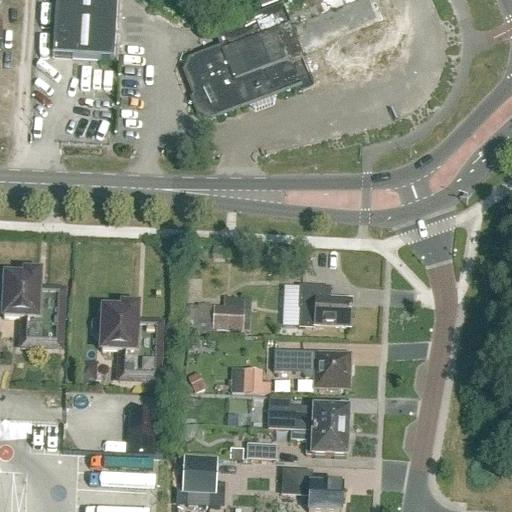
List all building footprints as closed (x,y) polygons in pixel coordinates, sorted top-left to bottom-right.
[(55,0),(52,61),(114,64),(117,0),(55,0)] [(281,2),(280,0),(255,0),(260,10),(281,2)] [(287,28),(220,54),(190,66),(187,74),(196,96),(192,102),(197,115),(209,123),(246,109),(255,114),(274,107),(277,98),(302,88),(299,82),(307,79),(287,28)] [(38,301),(40,277),(24,276),(24,281),(21,281),(19,279),(15,278),(10,279),(9,280),(5,280),(5,287),(0,287),(0,304),(4,305),(3,322),(22,322),(21,351),(61,353),(63,303),(38,301)] [(284,290),(283,330),(298,331),(299,313),(298,313),(299,291),(284,290)] [(350,332),(351,304),(326,303),(327,291),(299,290),(299,291),(298,313),(299,313),(298,331),(298,332),(315,332),(315,330),(350,332)] [(224,301),(224,310),(243,311),(244,302),(224,301)] [(212,333),(213,309),(213,308),(198,307),(198,309),(186,309),(185,332),(212,333)] [(242,334),(243,311),(224,310),(213,309),(212,333),(242,334)] [(136,335),(138,310),(122,310),(122,314),(118,314),(117,312),(112,311),(108,312),(106,314),(103,313),(102,320),(98,321),(94,324),(93,329),(94,334),(97,337),(102,339),(101,355),(120,356),(118,384),(159,386),(161,336),(136,335)] [(313,359),(313,357),(289,356),(289,358),(275,357),(274,375),(289,376),(300,376),(304,382),(315,382),(315,392),(347,392),(348,360),(313,359)] [(232,372),(231,397),(270,398),(270,386),(261,386),(261,373),(232,372)] [(189,383),(195,397),(204,393),(198,379),(189,383)] [(268,416),(267,434),(292,435),(347,437),(348,413),(313,412),(313,418),(268,416)] [(154,460),(156,429),(157,415),(128,414),(125,458),(154,460)] [(186,419),(186,427),(199,428),(199,420),(186,419)] [(346,461),(347,437),(292,435),(292,444),(307,445),(307,459),(312,460),(346,461)] [(275,464),(276,449),(246,448),(246,463),(275,464)] [(215,499),(217,465),(217,462),(183,460),(181,497),(210,498),(215,499)] [(341,511),(342,490),(304,488),(305,477),(283,476),(282,499),(298,500),(301,496),(310,497),(308,511),(341,511)] [(181,497),(180,511),(208,511),(210,498),(181,497)]
